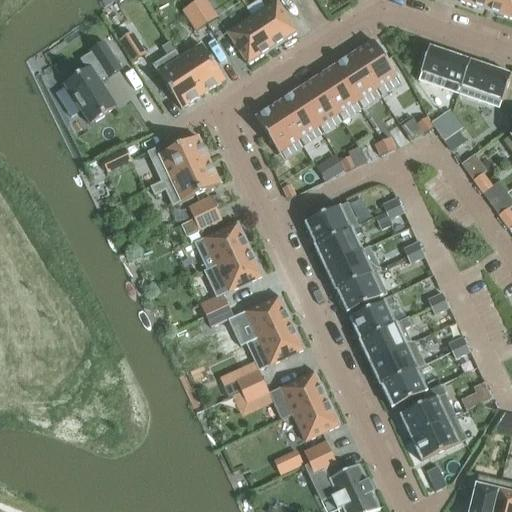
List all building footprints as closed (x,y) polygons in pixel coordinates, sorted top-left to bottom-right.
[(217,20),(204,0),(201,0),(193,6),(207,26),(217,20)] [(459,0),(458,3),(487,13),(490,0),(459,0)] [(511,0),(490,0),(487,13),(511,21),(511,0)] [(273,51),(298,35),(276,2),(252,19),(273,51)] [(193,6),(183,12),(196,33),(207,26),(193,6)] [(227,35),(248,67),(273,51),(252,19),(227,35)] [(373,43),(353,56),(376,91),(396,78),(373,43)] [(121,71),(104,44),(90,53),(91,54),(80,61),(86,71),(63,86),(90,126),(94,123),(95,124),(104,118),(103,117),(116,109),(100,83),(107,79),(108,80),(121,71)] [(125,52),(133,64),(145,56),(137,44),(125,52)] [(180,60),(179,61),(202,97),(224,83),(201,47),(180,60)] [(422,75),(419,82),(458,96),(458,97),(470,63),(469,63),(469,64),(430,50),(430,49),(429,49),(420,76),(421,76),(422,75)] [(180,60),(175,52),(152,67),(181,111),(202,97),(179,61),(180,60)] [(353,56),(333,69),(356,104),(376,91),(353,56)] [(470,63),(458,97),(459,97),(459,96),(498,110),(501,102),(500,103),(502,104),(511,77),(509,76),(509,78),(470,64),(471,63),(470,63)] [(333,69),(314,81),(337,117),(356,104),(333,69)] [(314,81),(295,94),(318,129),(337,117),(314,81)] [(295,94),(275,107),(298,142),(318,129),(295,94)] [(275,107),(255,120),(278,155),(298,142),(275,107)] [(444,143),(463,129),(450,111),(449,112),(452,116),(434,129),(444,143)] [(426,120),(416,127),(423,137),(433,130),(426,120)] [(465,143),(458,134),(444,144),(452,153),(465,143)] [(511,156),(511,136),(503,143),(511,156)] [(208,162),(197,139),(160,156),(157,149),(147,154),(161,184),(161,185),(208,162)] [(387,155),(395,151),(390,140),(382,144),(387,155)] [(380,158),(387,155),(382,144),(375,147),(380,158)] [(131,164),(125,151),(101,162),(107,175),(131,164)] [(355,170),(350,159),(341,163),(346,174),(355,170)] [(327,167),(334,177),(343,172),(336,161),(327,167)] [(161,184),(150,189),(154,198),(165,192),(172,208),(219,186),(208,162),(161,185),(161,184)] [(487,182),(482,176),(473,183),(477,189),(487,182)] [(477,189),(482,196),(492,189),(487,182),(477,189)] [(290,188),(283,192),(288,202),(295,198),(290,188)] [(188,210),(193,221),(216,211),(210,199),(188,210)] [(400,208),(397,201),(382,208),(386,215),(400,208)] [(314,247),(314,248),(352,231),(352,232),(358,229),(347,205),(304,226),(314,247)] [(389,222),(404,215),(400,208),(386,215),(389,222)] [(193,221),(199,233),(221,222),(216,211),(193,221)] [(498,218),(503,224),(511,217),(511,216),(508,211),(498,218)] [(386,215),(375,220),(378,227),(389,222),(386,215)] [(511,227),(511,217),(503,224),(508,231),(511,227)] [(251,251),(247,243),(246,243),(238,224),(203,241),(215,268),(251,251)] [(352,231),(314,248),(314,247),(313,248),(324,271),(362,253),(362,252),(352,232),(352,231)] [(406,259),(421,252),(418,245),(403,252),(406,259)] [(336,293),(335,292),(376,273),(376,274),(380,272),(369,249),(362,252),(362,253),(324,271),(334,293),(336,293)] [(215,268),(228,295),(263,278),(254,260),(255,260),(251,251),(215,268)] [(421,252),(406,259),(410,266),(424,259),(421,252)] [(376,274),(376,273),(335,292),(336,293),(346,315),(387,296),(376,274)] [(445,303),(442,296),(427,303),(430,310),(445,303)] [(200,307),(205,319),(228,308),(222,297),(200,307)] [(291,325),(279,298),(244,314),(257,341),(291,325)] [(430,310),(434,317),(448,310),(445,303),(430,310)] [(395,326),(385,304),(348,321),(359,343),(395,326)] [(233,320),(228,308),(205,319),(210,330),(233,320)] [(408,320),(395,326),(359,343),(358,343),(368,366),(411,346),(411,345),(405,331),(412,328),(408,320)] [(257,341),(269,368),(304,352),(291,325),(257,341)] [(466,347),(462,340),(448,347),(451,354),(466,347)] [(368,366),(379,389),(380,388),(417,371),(425,367),(414,344),(411,345),(411,346),(368,366)] [(451,354),(455,361),(469,354),(466,347),(451,354)] [(380,388),(391,411),(418,398),(427,393),(417,371),(380,388)] [(263,384),(258,373),(236,383),(236,384),(241,395),(263,384)] [(292,417),(327,401),(315,374),(269,395),(281,422),(292,417)] [(236,384),(223,391),(228,401),(232,399),(241,395),(236,384)] [(263,384),(241,395),(232,399),(242,419),(251,415),(246,406),(269,396),(263,384)] [(484,385),(473,390),(476,396),(481,407),(492,402),(484,385)] [(418,398),(422,407),(399,418),(410,441),(456,419),(445,396),(441,387),(427,393),(418,398)] [(327,401),(292,417),(305,444),(340,428),(327,401)] [(495,431),(511,434),(511,417),(504,416),(495,431)] [(410,441),(420,464),(466,442),(456,419),(410,441)] [(326,444),(304,455),(309,466),(331,455),(326,444)] [(296,454),(273,465),(280,479),(302,468),(296,454)] [(336,467),(331,455),(309,466),(314,477),(324,472),(336,497),(332,499),(338,511),(342,510),(342,511),(377,511),(379,511),(372,495),(374,494),(368,482),(366,483),(359,467),(340,476),(336,467)] [(437,469),(426,474),(436,494),(447,489),(437,469)] [(469,511),(493,511),(501,483),(478,477),(469,511)] [(493,511),(511,511),(511,485),(501,483),(493,511)]
